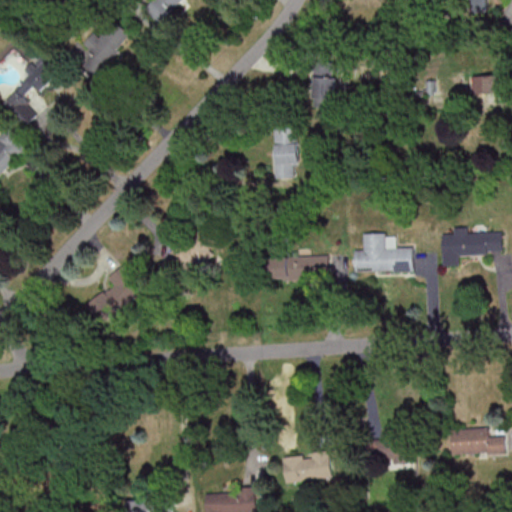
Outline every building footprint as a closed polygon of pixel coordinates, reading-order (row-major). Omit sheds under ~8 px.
[(97,31),(85,46),(95,53),(85,65),(99,76),(133,34),(117,21),(104,37),(97,31)] [(27,71),(33,77),(6,104),(30,128),(44,115),(26,97),(36,86),(42,92),(61,73),(43,55),(27,71)] [(503,92),(503,75),(479,75),(479,92),(503,92)] [(337,76),(316,76),(316,100),(337,100),(337,76)] [(278,178),(301,177),(300,127),(276,128),(278,178)] [(0,177),(30,148),(10,128),(0,138),(0,177)] [(433,134),(433,159),(458,159),(458,134),(433,134)] [(203,220),(171,255),(192,275),(224,240),(203,220)] [(462,254),(504,253),(503,231),(470,232),(469,226),(455,227),(455,233),(443,234),(444,265),(463,264),(462,254)] [(415,271),(415,247),(387,247),(387,232),(366,233),(366,248),(356,248),(357,271),(415,271)] [(330,279),(330,256),(272,256),(272,279),(330,279)] [(109,276),(115,286),(89,303),(101,322),(145,294),(127,265),(109,276)] [(454,428),(454,453),(506,453),(506,437),(493,437),(493,428),(454,428)] [(414,438),(373,438),(373,463),(414,463),(414,438)] [(334,478),(332,451),(285,455),(288,482),(334,478)] [(256,511),(256,492),(207,493),(207,511),(256,511)] [(130,500),(129,511),(161,511),(161,500),(130,500)]
